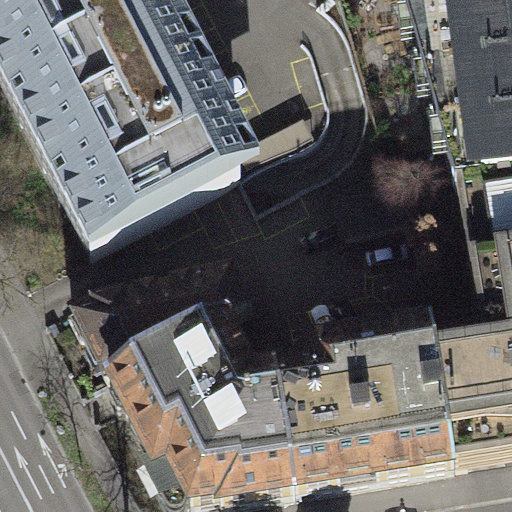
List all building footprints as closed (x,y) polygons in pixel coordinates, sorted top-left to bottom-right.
[(0,0),(0,91),(89,265),(239,185),(144,0),(0,0)] [(511,0),(399,0),(456,197),(511,187),(511,0)] [(451,477),(511,466),(511,187),(456,197),(477,330),(429,338),(451,477)] [(405,191),(337,204),(345,247),(413,234),(405,191)] [(72,318),(111,388),(225,329),(251,316),(232,277),(72,318)] [(216,511),(294,501),(274,381),(253,380),(225,329),(111,388),(116,399),(112,411),(118,424),(129,426),(171,508),(180,511),(216,511)] [(429,338),(305,358),(307,375),(274,381),(294,501),(451,477),(429,338)]
